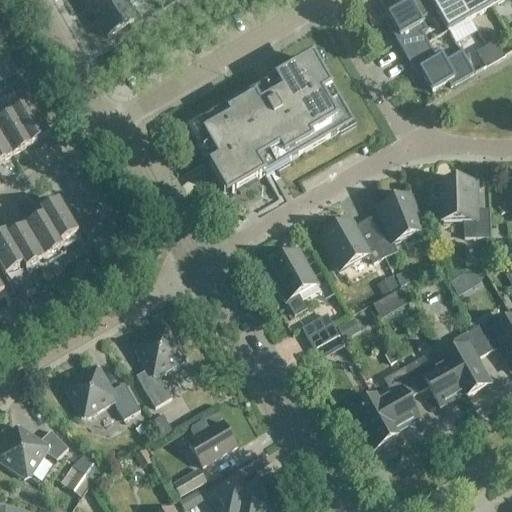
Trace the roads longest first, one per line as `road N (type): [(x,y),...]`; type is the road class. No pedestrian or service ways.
road 1 (residential): [(333,511),(195,265)]
road 2 (residential): [(195,265),(418,144)]
road 3 (residential): [(113,129),(322,2)]
road 4 (residential): [(0,395),(195,265)]
road 5 (residential): [(418,144),(376,97),(322,2)]
road 6 (residential): [(195,265),(113,129)]
road 7 (residential): [(113,129),(37,0)]
road 8 (residential): [(113,129),(0,199)]
